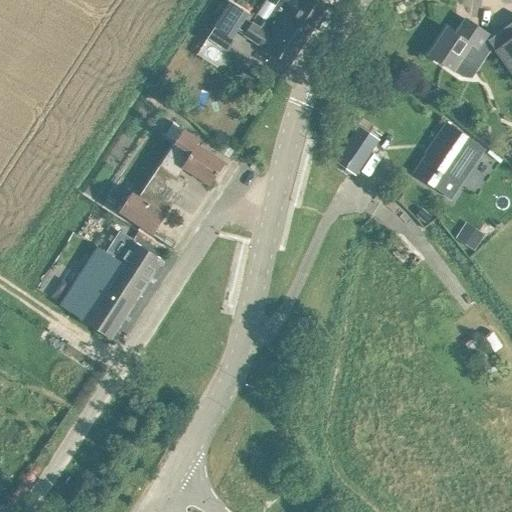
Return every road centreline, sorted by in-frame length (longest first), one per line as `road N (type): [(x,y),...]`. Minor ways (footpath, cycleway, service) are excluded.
road 1 (residential): [(22,511),(235,190),(273,204)]
road 2 (tertiary): [(177,469),(238,366),(273,204)]
road 3 (tertiary): [(273,204),(300,106),(361,0)]
